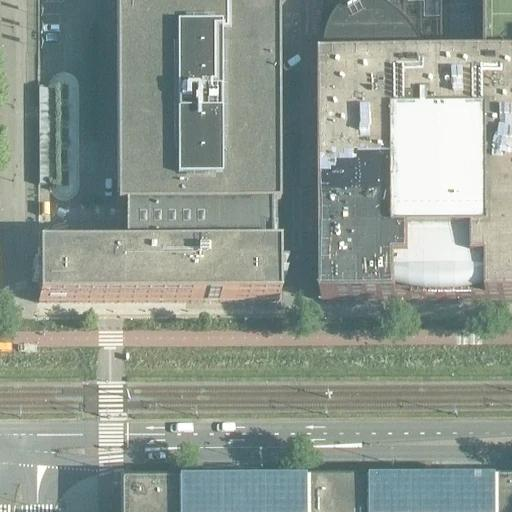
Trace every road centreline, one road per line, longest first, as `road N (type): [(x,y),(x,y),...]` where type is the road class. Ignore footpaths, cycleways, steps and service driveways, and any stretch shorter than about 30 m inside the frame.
road 1 (tertiary): [(511,429),(18,432)]
road 2 (tertiary): [(38,461),(511,454)]
